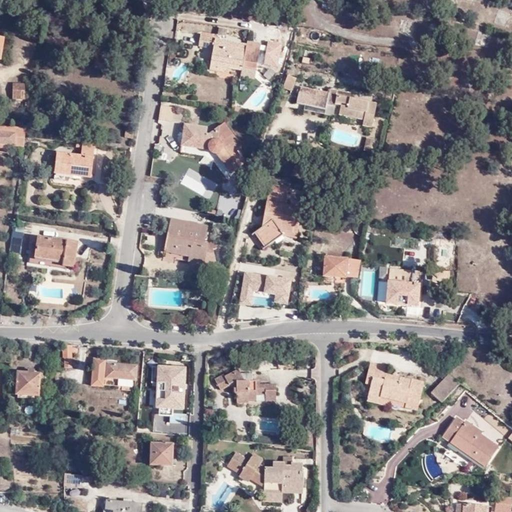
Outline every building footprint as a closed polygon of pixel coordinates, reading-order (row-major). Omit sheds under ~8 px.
[(199,49),(213,52),(215,43),(215,41),(201,38),(199,49)] [(247,48),(215,43),(213,52),(211,68),(228,71),(242,74),(243,71),(247,50),(247,48)] [(260,53),(247,50),(243,71),(257,73),(260,53)] [(228,71),(211,68),(210,73),(227,76),(228,71)] [(26,86),(15,85),(14,98),(25,99),(26,86)] [(335,93),(328,91),(324,107),(332,109),(332,106),(339,107),(337,116),(361,121),(360,126),(368,128),(373,104),(334,96),(335,93)] [(161,108),(161,120),(184,120),(184,109),(161,108)] [(0,143),(15,146),(24,147),(26,138),(27,129),(0,125),(0,143)] [(184,130),(181,151),(207,154),(209,158),(214,159),(227,178),(242,169),(234,157),(240,154),(224,130),(207,141),(205,140),(206,133),(184,130)] [(125,140),(134,141),(135,132),(126,131),(125,140)] [(0,149),(14,152),(15,146),(0,143),(0,149)] [(59,154),(56,180),(67,181),(68,176),(92,179),(95,159),(59,154)] [(293,235),(297,208),(286,206),(288,190),(269,186),(262,230),(253,236),(263,252),(283,238),(280,233),(293,235)] [(298,236),(302,209),(297,208),(293,235),(298,236)] [(191,265),(206,267),(208,255),(209,246),(207,245),(209,229),(173,224),(167,261),(191,265)] [(21,252),(23,229),(12,228),(10,252),(21,252)] [(64,264),(64,268),(74,270),(79,242),(68,240),(67,243),(39,239),(36,259),(64,264)] [(208,255),(206,267),(207,268),(218,270),(214,256),(208,255)] [(320,275),(355,279),(358,265),(359,258),(322,255),(320,275)] [(36,259),(35,264),(64,268),(64,264),(36,259)] [(412,279),(418,280),(418,273),(389,270),(388,283),(411,285),(412,279)] [(291,278),(244,271),(240,304),(253,305),(254,290),(275,294),(274,301),(287,304),(291,278)] [(387,304),(416,307),(418,280),(412,279),(411,285),(388,283),(387,304)] [(72,369),(72,346),(63,346),(65,369),(72,369)] [(90,385),(103,386),(103,379),(136,381),(137,367),(116,366),(105,365),(106,362),(92,361),(90,385)] [(368,375),(387,379),(390,369),(370,364),(368,375)] [(186,366),(159,365),(156,407),(184,408),(185,387),(186,366)] [(225,375),(215,381),(222,393),(230,388),(231,389),(232,390),(233,391),(235,392),(234,395),(237,396),(237,398),(249,398),(249,402),(258,402),(258,398),(267,398),(267,404),(277,404),(277,386),(260,386),(260,383),(255,383),(255,375),(242,376),(239,371),(226,378),(225,375)] [(22,396),(42,394),(43,394),(41,372),(19,373),(21,396),(22,396)] [(441,402),(459,383),(448,373),(430,393),(441,402)] [(402,379),(401,383),(387,379),(368,375),(366,386),(372,387),(368,404),(390,408),(390,405),(391,400),(410,404),(409,409),(419,411),(424,384),(402,379)] [(391,400),(390,405),(409,409),(410,404),(391,400)] [(456,443),(483,461),(496,443),(479,430),(480,428),(464,418),(462,422),(452,416),(440,433),(456,443)] [(454,446),(481,465),(483,461),(456,443),(454,446)] [(173,445),(151,445),(151,467),(173,468),(173,445)] [(293,465),(284,464),(274,464),(273,471),(267,470),(262,467),(264,463),(254,456),(250,462),(237,455),(228,468),(241,477),(240,479),(251,486),(252,483),(265,491),(265,504),(283,505),(284,495),(304,496),(306,476),(303,476),(304,465),(293,465)] [(64,473),(64,487),(82,487),(82,474),(64,473)] [(141,511),(142,505),(107,501),(105,511),(141,511)] [(490,511),(491,506),(458,503),(456,503),(455,511),(490,511)]
